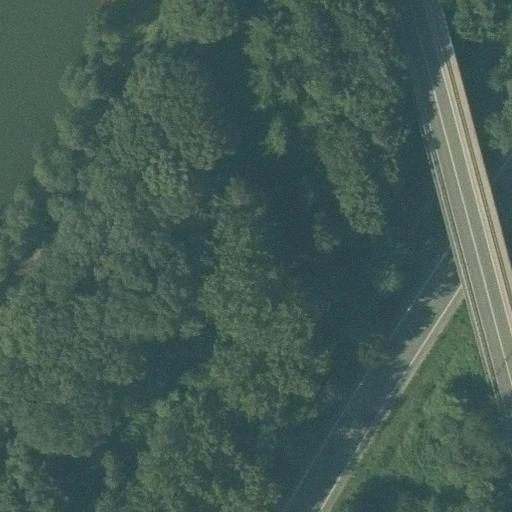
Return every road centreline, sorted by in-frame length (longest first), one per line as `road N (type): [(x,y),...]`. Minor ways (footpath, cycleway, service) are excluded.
road 1 (secondary): [(511,390),(407,0)]
road 2 (primary): [(511,189),(301,511)]
